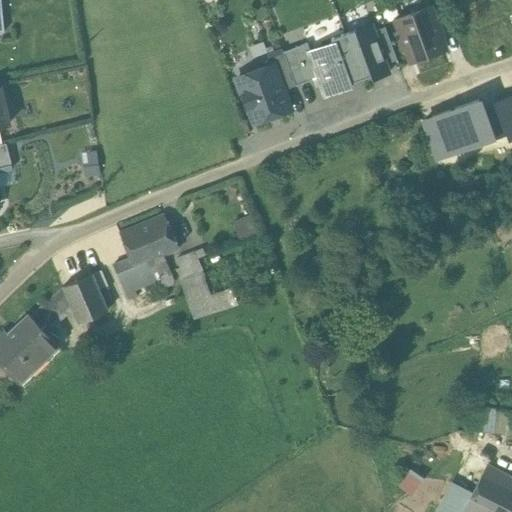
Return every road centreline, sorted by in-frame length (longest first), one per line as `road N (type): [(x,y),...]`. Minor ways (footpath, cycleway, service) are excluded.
road 1 (residential): [(511,63),(102,222)]
road 2 (residential): [(102,222),(47,250),(0,288)]
